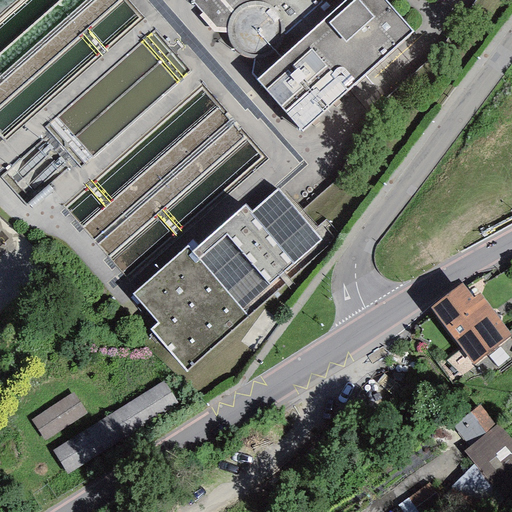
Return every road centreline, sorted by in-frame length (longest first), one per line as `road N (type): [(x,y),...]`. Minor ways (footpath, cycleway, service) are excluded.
road 1 (secondary): [(70,511),(372,322)]
road 2 (residential): [(372,322),(353,273),(362,236),(511,30)]
road 3 (secondary): [(372,322),(511,240)]
